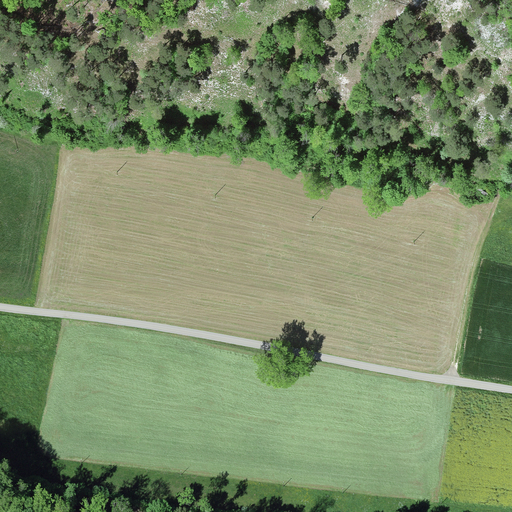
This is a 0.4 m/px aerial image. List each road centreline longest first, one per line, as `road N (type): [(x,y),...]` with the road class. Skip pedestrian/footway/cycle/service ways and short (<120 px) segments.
road 1 (unclassified): [(511,389),(0,307)]
road 2 (track): [(450,380),(476,254),(499,191)]
